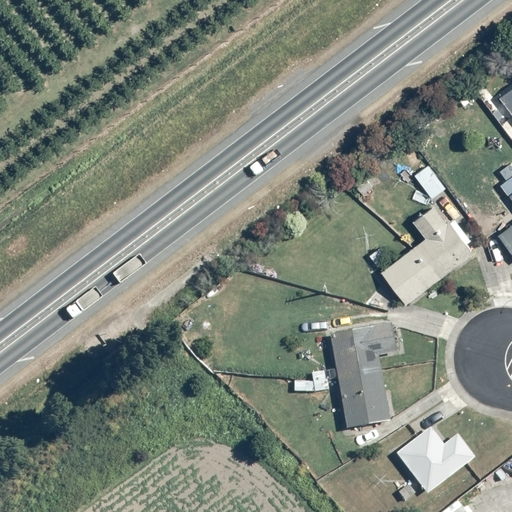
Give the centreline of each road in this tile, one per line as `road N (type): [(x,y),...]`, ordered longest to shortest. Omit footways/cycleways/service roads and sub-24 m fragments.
road 1 (trunk): [(485,0),(0,365)]
road 2 (trunk): [(0,326),(429,0)]
